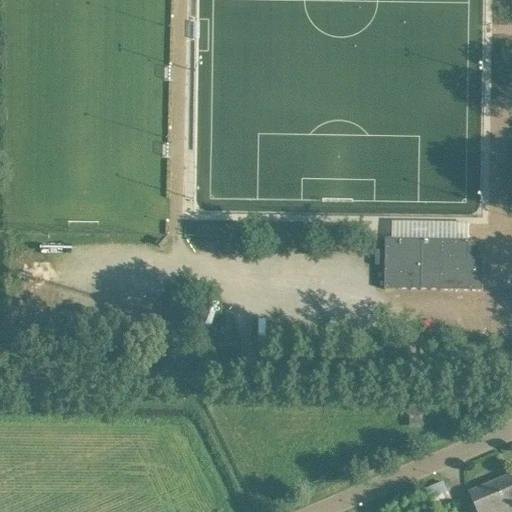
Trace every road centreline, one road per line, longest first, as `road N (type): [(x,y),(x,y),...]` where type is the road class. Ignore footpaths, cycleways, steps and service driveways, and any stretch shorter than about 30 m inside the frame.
road 1 (track): [(399,377),(0,372)]
road 2 (residential): [(310,511),(511,429)]
